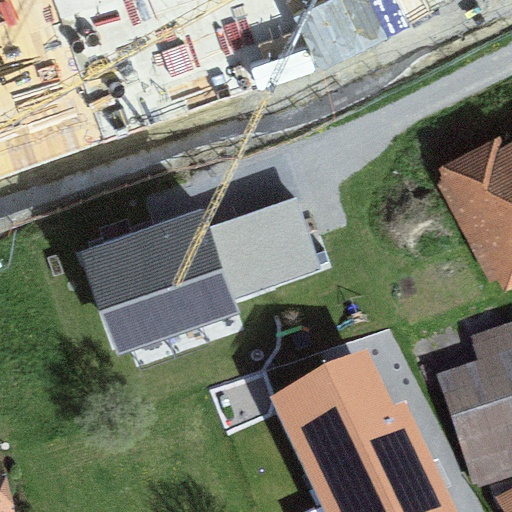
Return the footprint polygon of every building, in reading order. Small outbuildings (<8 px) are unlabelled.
[(511,264),(511,142),(448,175),(498,272),(511,264)] [(234,301),(201,206),(86,245),(119,340),(234,301)] [(511,471),(511,347),(436,372),(472,484),(488,479),(511,471)] [(433,511),(364,373),(276,417),(323,511),(433,511)] [(511,511),(511,471),(488,479),(498,511),(511,511)]
